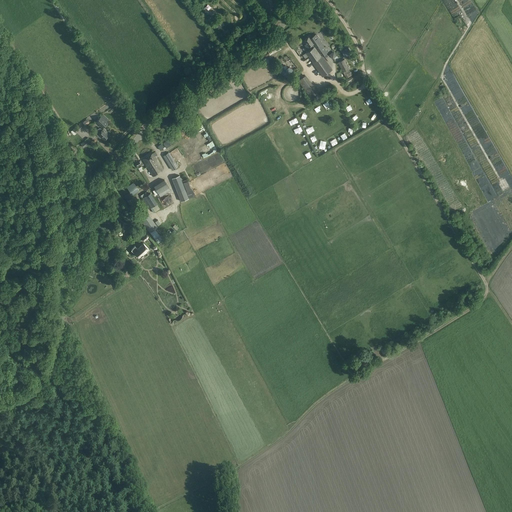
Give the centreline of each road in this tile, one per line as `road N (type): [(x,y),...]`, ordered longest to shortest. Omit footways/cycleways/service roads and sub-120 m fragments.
road 1 (unclassified): [(20,392),(48,362),(103,180),(118,159),(188,88),(309,0)]
road 2 (track): [(486,286),(478,303),(333,391),(264,450),(147,511)]
road 3 (track): [(328,0),(357,45),(365,79),(484,280)]
road 4 (track): [(291,430),(178,204)]
road 5 (track): [(61,318),(75,333),(149,509)]
road 6 (track): [(142,133),(51,0)]
road 7 (track): [(368,84),(350,93),(334,80),(312,79),(278,27)]
road 8 (track): [(55,511),(11,397)]
